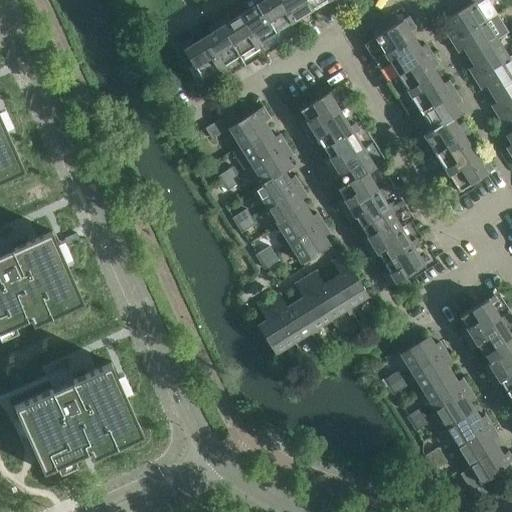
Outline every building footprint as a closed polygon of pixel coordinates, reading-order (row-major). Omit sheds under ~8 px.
[(255,0),(249,0),(244,4),(247,9),(239,14),(260,48),(278,37),(255,0)] [(255,0),(278,37),(297,26),(280,0),(255,0)] [(280,0),(297,26),(315,14),(306,0),(280,0)] [(306,0),(315,14),(333,3),(331,0),(306,0)] [(445,31),(446,31),(452,41),(497,13),(488,0),(480,0),(475,4),(473,1),(445,18),(451,27),(445,31)] [(414,26),(407,15),(397,22),(392,14),(397,11),(396,10),(368,27),(383,52),(378,55),(380,59),(414,38),(409,30),(414,26)] [(497,13),(452,41),(458,51),(463,48),(468,56),(497,38),(508,31),(497,13)] [(260,48),(239,14),(231,19),(227,14),(217,20),(242,60),(260,48)] [(210,32),(202,37),(223,71),(242,60),(217,20),(207,27),(210,32)] [(220,74),(223,71),(202,37),(194,42),(191,37),(180,44),(201,77),(216,68),(220,74)] [(414,38),(380,59),(391,77),(431,53),(424,43),(419,46),(414,38)] [(468,67),(469,68),(475,77),(508,56),(497,38),(468,56),(473,64),(468,67)] [(431,53),(391,77),(403,96),(437,74),(432,66),(437,63),(431,53)] [(511,54),(508,56),(475,77),(481,88),(486,84),(491,93),(511,79),(511,54)] [(437,74),(403,96),(414,114),(454,89),(448,79),(442,82),(437,74)] [(491,104),(492,105),(498,114),(511,105),(511,79),(491,93),(496,101),(491,104)] [(328,91),(299,109),(305,118),(300,121),(306,131),(340,110),(331,94),(336,91),(334,87),(328,91)] [(454,89),(414,114),(425,131),(423,133),(423,134),(460,111),(455,103),(460,100),(454,89)] [(511,105),(498,114),(504,125),(509,121),(511,126),(511,129),(506,134),(506,135),(511,130),(511,105)] [(238,121),(232,110),(205,127),(211,138),(228,128),(240,146),(269,128),(264,120),(269,117),(262,106),(238,121)] [(340,110),(306,131),(312,141),(312,142),(318,138),(323,146),(357,125),(355,122),(350,125),(340,110)] [(460,111),(423,134),(435,152),(469,131),(462,121),(457,124),(452,116),(460,111)] [(0,118),(0,175),(21,166),(0,118)] [(328,155),(323,158),(329,168),(363,147),(354,132),(359,129),(357,125),(323,146),(328,155)] [(243,169),(251,165),(285,143),(279,133),(274,136),(269,128),(240,146),(232,151),(243,169)] [(469,131),(435,152),(446,170),(475,153),(470,145),(475,141),(469,131)] [(285,143),(251,165),(262,182),(263,183),(283,170),(284,171),(292,166),(286,157),(292,153),(285,143)] [(363,147),(329,168),(335,177),(335,178),(340,175),(345,182),(337,187),(337,188),(366,170),(367,171),(375,166),(379,164),(380,163),(380,162),(378,159),(373,163),(363,147)] [(475,153),(446,170),(458,190),(492,168),(485,158),(480,161),(475,153)] [(223,183),(236,174),(231,167),(218,175),(223,183)] [(289,178),(284,171),(283,170),(263,183),(262,182),(254,187),(266,206),(300,185),(294,175),(289,178)] [(342,196),(337,199),(338,200),(344,210),(378,189),(367,171),(366,170),(337,188),(342,196)] [(236,174),(223,183),(227,190),(241,181),(236,174)] [(266,206),(277,225),(306,207),(301,198),(306,195),(300,185),(266,206)] [(378,189),(344,210),(350,220),(355,217),(360,225),(394,204),(392,200),(387,204),(378,189)] [(365,233),(360,236),(361,237),(367,247),(400,225),(391,211),(396,208),(394,204),(360,225),(365,233)] [(277,225),(289,243),(323,222),(317,212),(311,215),(306,207),(277,225)] [(232,216),(237,224),(250,216),(246,208),(232,216)] [(255,223),(250,216),(237,224),(241,231),(255,223)] [(329,232),(323,222),(289,243),(301,262),(330,244),(324,235),(329,232)] [(400,225),(367,247),(373,256),(373,257),(378,254),(383,262),(417,240),(415,237),(410,240),(400,225)] [(51,233),(0,256),(0,334),(81,298),(51,233)] [(420,244),(417,240),(383,262),(388,270),(383,273),(390,284),(424,263),(414,247),(420,244)] [(255,253),(260,261),(273,252),(269,245),(255,253)] [(278,260),(273,252),(260,261),(264,268),(278,260)] [(368,295),(342,253),(331,260),(339,273),(331,278),(349,307),(368,295)] [(331,318),(349,307),(331,278),(323,283),(315,270),(305,277),(331,318)] [(331,318),(305,277),(295,283),(303,296),(294,301),(312,329),(331,318)] [(294,341),(312,329),(294,301),(286,306),(278,293),(268,299),(294,341)] [(488,297),(459,315),(465,324),(459,327),(460,328),(466,338),(500,317),(490,301),(495,297),(493,294),(488,297)] [(294,341),(268,299),(258,305),(266,318),(257,324),(275,353),(294,341)] [(500,317),(466,338),(472,347),(472,348),(477,345),(482,353),(511,334),(511,330),(509,332),(500,317)] [(428,334),(409,346),(400,352),(412,371),(445,351),(439,340),(434,344),(428,334)] [(487,361),(482,364),(483,365),(488,375),(511,360),(511,334),(482,353),(487,361)] [(412,371),(423,390),(452,372),(447,364),(452,361),(445,351),(412,371)] [(511,360),(488,375),(494,384),(494,385),(500,382),(505,390),(511,385),(511,360)] [(28,399),(13,405),(19,417),(19,419),(27,435),(29,441),(30,444),(32,448),(42,471),(56,465),(57,464),(72,458),(73,457),(81,454),(87,451),(90,450),(140,427),(136,419),(127,399),(124,391),(116,375),(116,374),(110,362),(96,368),(88,372),(87,372),(88,374),(73,381),(53,390),(52,388),(51,388),(28,399)] [(388,386),(402,377),(397,370),(384,379),(388,386)] [(434,408),(468,387),(462,377),(457,380),(452,372),(423,390),(434,408)] [(388,386),(393,393),(406,385),(402,377),(388,386)] [(434,408),(446,426),(474,409),(469,401),(474,398),(468,387),(434,408)] [(411,422),(424,414),(420,407),(407,415),(411,422)] [(457,445),(491,424),(484,414),(479,417),(474,409),(446,426),(457,445)] [(411,422),(416,430),(429,422),(424,414),(411,422)] [(457,445),(468,463),(497,446),(492,437),(497,434),(491,424),(457,445)] [(481,482),(511,462),(511,458),(507,451),(502,454),(497,446),(468,463),(470,467),(460,473),(471,491),(469,492),(474,500),(487,491),(481,482)] [(424,455),(428,462),(442,454),(438,447),(424,455)] [(428,462),(433,470),(447,462),(442,454),(428,462)]
